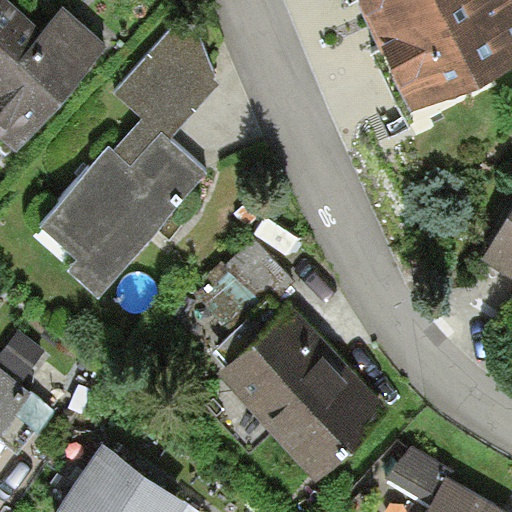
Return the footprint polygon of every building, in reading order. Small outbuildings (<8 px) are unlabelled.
[(0,0),(0,135),(6,142),(93,45),(50,6),(31,27),(1,0),(0,0)] [(77,238),(104,263),(213,152),(177,117),(224,68),(194,0),(185,0),(123,73),(151,100),(122,129),(113,122),(47,195),(86,230),(77,238)] [(511,0),(379,0),(420,86),(511,42),(511,0)] [(511,211),(484,256),(511,273),(511,211)] [(320,447),(383,383),(325,327),(333,319),(294,282),(224,354),(320,447)] [(0,420),(25,440),(55,401),(24,377),(49,345),(17,321),(0,343),(0,420)] [(163,511),(182,486),(108,432),(50,511),(163,511)] [(432,494),(421,511),(511,511),(511,507),(441,466),(446,457),(411,436),(391,470),(432,494)]
